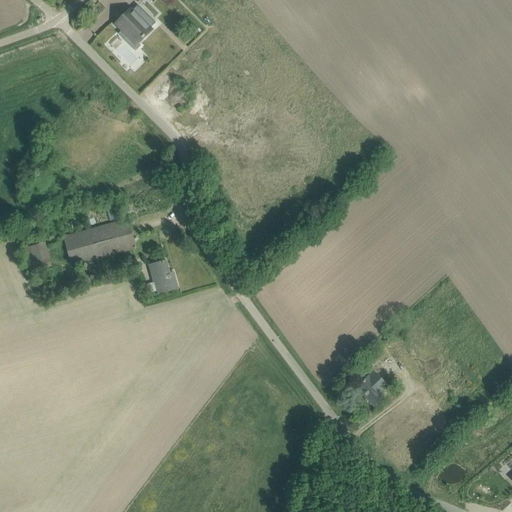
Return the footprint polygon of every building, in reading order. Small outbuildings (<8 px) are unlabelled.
[(145,24),(131,10),(116,25),(121,30),(124,28),(137,42),(141,38),(142,39),(143,37),(154,25),(148,20),(145,24)] [(318,180),(314,183),(320,192),(324,189),(318,180)] [(110,220),(117,218),(114,205),(106,207),(110,220)] [(72,266),(136,248),(127,219),(64,237),(72,266)] [(44,242),(21,249),(28,273),(51,266),(44,242)] [(154,282),(147,284),(149,293),(157,291),(158,294),(177,288),(174,278),(173,273),(173,272),(172,272),(169,273),(166,260),(149,265),(151,265),(153,272),(151,272),(154,282)] [(373,371),(358,386),(366,395),(365,396),(374,405),(381,398),(378,395),(387,386),(373,371)]
